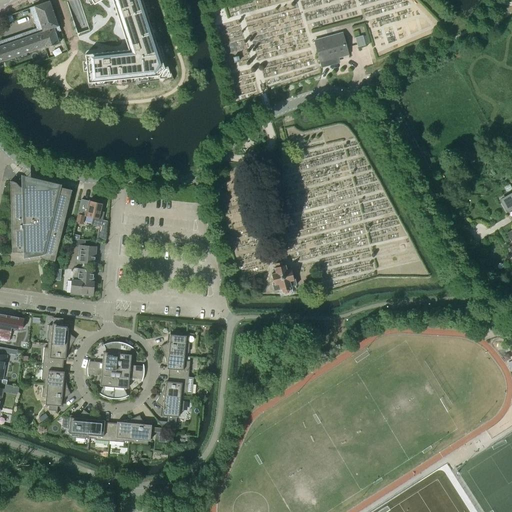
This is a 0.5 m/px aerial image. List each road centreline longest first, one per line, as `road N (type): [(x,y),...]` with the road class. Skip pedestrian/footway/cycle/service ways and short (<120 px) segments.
road 1 (tertiary): [(511,312),(487,304),(466,284),(371,114),(346,96),(323,94),(273,112),(177,186),(120,184)]
road 2 (residential): [(108,333),(84,348),(76,376),(89,401),(116,411),(142,400),(155,375),(146,348),(122,333)]
road 3 (track): [(356,87),(375,86),(390,97),(438,189),(472,229)]
road 4 (residential): [(108,311),(120,184)]
road 5 (tertiary): [(120,184),(33,167),(6,149)]
